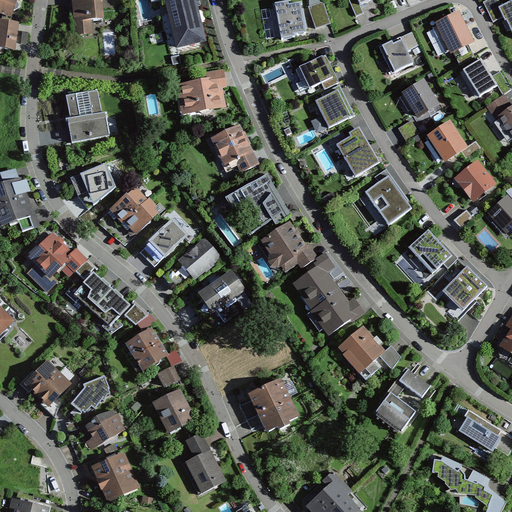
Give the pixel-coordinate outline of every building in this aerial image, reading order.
[(17,0),(0,0),(0,12),(12,16),(14,11),(15,10),(17,9),(18,8),(18,6),(18,4),(16,2),(17,0)] [(69,12),(71,35),(91,34),(90,20),(103,19),(100,0),(73,0),(75,11),(69,12)] [(204,41),(194,0),(150,0),(152,3),(163,0),(166,0),(178,47),(204,41)] [(357,0),(349,0),(356,17),(364,14),(360,6),(357,0)] [(488,0),(484,2),(491,16),(500,11),(499,8),(502,7),(498,0),(488,0)] [(511,1),(502,7),(499,8),(500,11),(504,17),(506,21),(503,22),(508,31),(511,30),(511,31),(511,1)] [(288,2),(275,4),(282,40),(295,38),(294,36),(306,33),(301,3),(289,5),(288,2)] [(324,2),(309,7),(316,29),(331,24),(324,2)] [(500,11),(491,16),(494,22),(504,17),(500,11)] [(0,12),(0,21),(10,23),(12,16),(0,12)] [(458,15),(439,25),(452,52),(453,52),(468,44),(471,42),(458,15)] [(0,21),(0,47),(14,49),(18,24),(10,23),(0,21)] [(413,32),(400,38),(402,41),(407,52),(420,46),(413,32)] [(392,42),(379,48),(386,61),(388,60),(395,73),(413,64),(407,52),(402,41),(394,45),(392,42)] [(460,66),(475,57),(468,44),(453,52),(460,66)] [(326,56),(296,70),(301,81),(307,78),(312,89),(321,84),(333,78),(330,74),(327,68),(331,66),(326,56)] [(492,77),(481,60),(463,71),(480,97),(498,86),(492,77)] [(206,74),(208,82),(209,90),(217,89),(226,87),(223,71),(206,74)] [(334,72),(330,74),(333,78),(321,84),(325,91),(339,83),(334,72)] [(498,86),(503,96),(511,90),(501,72),(492,77),(498,86)] [(180,98),(184,97),(186,113),(199,111),(201,112),(203,113),(206,113),(208,113),(210,112),(212,110),(214,108),(221,107),(217,89),(209,90),(208,82),(178,88),(180,98)] [(423,83),(405,94),(419,117),(437,105),(423,83)] [(355,116),(339,86),(322,95),(324,98),(316,102),(329,129),(355,116)] [(98,91),(87,93),(92,115),(102,113),(98,91)] [(87,93),(77,95),(81,117),(92,115),(87,93)] [(66,97),(71,119),(81,117),(77,95),(66,97)] [(500,118),(499,118),(511,109),(503,96),(488,106),(498,120),(500,118)] [(511,108),(511,109),(499,118),(500,118),(504,125),(502,126),(507,134),(510,132),(511,135),(511,108)] [(71,119),(67,120),(72,143),(110,136),(105,113),(102,113),(92,115),(81,117),(71,119)] [(411,121),(398,129),(407,143),(420,135),(411,121)] [(449,123),(430,136),(446,161),(460,152),(466,148),(449,123)] [(242,134),(238,127),(229,131),(225,130),(224,134),(214,139),(218,147),(217,147),(222,157),(223,157),(226,165),(237,160),(250,153),(251,153),(248,146),(248,145),(243,134),(242,134)] [(380,164),(359,128),(349,134),(351,137),(337,146),(356,178),(380,164)] [(472,144),(477,152),(481,149),(476,141),(472,144)] [(460,152),(467,161),(477,152),(472,144),(466,148),(460,152)] [(257,165),(250,153),(237,160),(244,172),(257,165)] [(474,200),(494,184),(477,163),(457,179),(463,186),(462,187),(468,194),(469,193),(474,200)] [(116,189),(106,164),(71,179),(78,196),(96,189),(101,200),(116,189)] [(15,169),(2,173),(5,181),(18,176),(15,169)] [(388,226),(413,209),(407,202),(409,201),(406,201),(397,187),(387,169),(375,178),(379,184),(365,193),(388,226)] [(267,175),(264,170),(247,180),(249,184),(226,199),(226,200),(228,198),(235,209),(250,199),(258,212),(244,227),(250,235),(273,221),(276,225),(291,215),(267,175)] [(19,180),(0,186),(0,209),(3,218),(8,221),(17,218),(29,213),(29,212),(24,200),(26,199),(19,180)] [(96,189),(78,196),(89,210),(101,200),(96,189)] [(147,202),(136,190),(127,198),(123,198),(123,200),(112,210),(124,223),(125,221),(147,202)] [(511,203),(507,198),(498,206),(502,211),(495,218),(510,235),(511,232),(511,203)] [(147,202),(125,221),(138,235),(149,225),(148,224),(158,215),(153,210),(155,208),(149,200),(147,202)] [(112,210),(100,220),(114,232),(124,223),(112,210)] [(32,211),(29,212),(29,213),(17,218),(23,232),(38,227),(32,211)] [(188,236),(173,220),(150,242),(151,243),(165,258),(188,236)] [(124,223),(114,232),(127,244),(138,235),(125,221),(124,223)] [(288,224),(264,241),(273,255),(271,256),(270,262),(274,266),(279,267),(281,266),(286,273),(300,263),(295,256),(305,248),(288,224)] [(440,243),(428,230),(411,246),(418,254),(421,252),(424,255),(419,259),(433,275),(444,265),(453,256),(440,243)] [(46,243),(41,237),(30,245),(38,252),(41,249),(43,251),(34,260),(51,277),(66,262),(65,262),(72,255),(53,236),(46,243)] [(442,241),(440,243),(453,256),(444,265),(448,269),(459,259),(442,241)] [(219,257),(205,242),(182,261),(183,263),(194,276),(196,277),(206,268),(207,269),(212,265),(211,264),(219,257)] [(165,258),(151,243),(141,253),(155,268),(165,258)] [(308,246),(305,248),(295,256),(300,263),(304,268),(316,259),(317,259),(308,246)] [(87,261),(76,251),(72,255),(65,262),(66,262),(76,272),(87,261)] [(317,259),(316,259),(320,264),(328,259),(325,253),(317,259)] [(334,266),(328,259),(320,264),(316,267),(322,275),(334,266)] [(87,261),(76,272),(84,280),(94,268),(87,261)] [(194,276),(183,263),(165,278),(177,291),(194,276)] [(488,287),(467,267),(445,290),(446,290),(443,293),(454,304),(457,301),(466,309),(475,299),(488,287)] [(317,308),(339,291),(327,274),(318,281),(312,271),(295,284),(304,296),(306,294),(317,308)] [(92,311),(112,289),(110,287),(111,286),(103,279),(102,280),(94,273),(84,284),(74,295),(92,311)] [(244,291),(231,273),(203,292),(216,310),(225,304),(227,307),(237,300),(235,297),(244,291)] [(114,291),(112,289),(92,311),(111,328),(130,306),(123,299),(124,298),(115,290),(114,291)] [(312,312),(330,335),(351,319),(354,320),(364,312),(355,300),(349,304),(339,291),(317,308),(312,312)] [(216,310),(203,292),(189,302),(202,320),(216,310)] [(478,301),(475,299),(466,309),(457,301),(454,304),(447,311),(458,322),(478,301)] [(138,324),(149,315),(136,303),(125,316),(136,325),(138,324)] [(0,336),(14,322),(2,311),(0,312),(0,336)] [(150,314),(149,315),(138,324),(143,331),(156,321),(150,314)] [(344,356),(366,381),(379,369),(373,362),(380,356),(384,352),(362,328),(341,347),(346,353),(344,356)] [(135,357),(159,342),(151,330),(127,345),(135,357)] [(511,331),(502,346),(511,353),(511,331)] [(168,356),(159,342),(135,357),(143,371),(167,356),(168,356)] [(392,370),(401,358),(391,346),(384,352),(380,356),(392,370)] [(170,362),(179,356),(175,350),(168,356),(167,356),(170,362)] [(182,362),(179,356),(170,362),(173,366),(182,362)] [(32,389),(39,395),(58,374),(47,363),(36,375),(33,372),(21,384),(29,392),(32,389)] [(180,380),(173,366),(159,373),(166,387),(180,380)] [(409,369),(399,381),(422,398),(431,386),(430,385),(430,386),(409,370),(409,369)] [(41,404),(56,419),(59,409),(64,403),(58,397),(70,385),(58,374),(39,395),(45,400),(41,404)] [(85,388),(71,404),(72,405),(79,410),(82,413),(83,412),(85,414),(92,407),(95,410),(102,400),(104,402),(108,395),(110,395),(110,392),(109,389),(109,388),(104,377),(84,385),(85,388)] [(260,414),(289,399),(279,380),(251,395),(253,399),(260,414)] [(194,419),(179,391),(155,403),(169,429),(178,424),(180,426),(194,419)] [(417,412),(391,393),(376,412),(402,431),(417,412)] [(247,421),(260,414),(253,399),(239,406),(247,421)] [(289,399),(260,414),(265,423),(269,431),(279,427),(280,429),(290,425),(288,422),(298,417),(289,399)] [(79,410),(72,405),(64,415),(69,420),(79,410)] [(85,424),(89,431),(115,416),(112,411),(94,417),(95,419),(85,424)] [(495,448),(501,439),(498,438),(502,432),(469,411),(464,418),(467,420),(460,431),(493,452),(495,448)] [(260,414),(247,421),(252,430),(265,423),(260,414)] [(89,431),(98,446),(124,432),(115,416),(89,431)] [(80,419),(66,424),(69,432),(83,427),(80,419)] [(511,450),(511,438),(502,432),(498,438),(501,439),(495,448),(508,456),(511,450)] [(188,441),(191,447),(204,440),(201,434),(188,441)] [(204,440),(191,447),(195,454),(208,447),(204,440)] [(226,481),(210,450),(187,462),(193,475),(190,477),(199,495),(226,481)] [(4,466),(2,466),(0,476),(0,478),(27,484),(31,463),(32,458),(7,454),(4,466)] [(31,463),(46,467),(45,457),(33,454),(32,458),(31,463)] [(105,462),(95,467),(98,474),(100,479),(99,482),(101,487),(104,488),(108,497),(114,498),(124,494),(120,487),(135,481),(122,454),(105,462)] [(95,467),(105,462),(102,456),(86,464),(93,477),(98,474),(95,467)] [(477,472),(444,457),(442,461),(437,460),(433,470),(440,473),(440,474),(449,479),(447,482),(454,487),(451,491),(456,497),(469,497),(488,507),(486,511),(501,511),(507,502),(506,502),(498,500),(492,498),(493,495),(485,490),(486,487),(485,486),(489,479),(477,472)] [(46,467),(31,463),(27,484),(26,488),(50,493),(46,467)] [(312,511),(328,511),(344,498),(351,492),(335,475),(336,474),(334,473),(333,473),(333,472),(324,480),(329,486),(318,496),(314,491),(308,497),(305,499),(310,504),(315,509),(312,511)] [(305,499),(308,497),(305,493),(307,491),(301,485),(288,497),(302,511),(310,504),(305,499)] [(16,500),(20,501),(32,504),(34,497),(18,493),(16,500)] [(355,511),(356,511),(344,498),(328,511),(355,511)] [(20,501),(17,511),(47,511),(49,508),(32,504),(20,501)]
